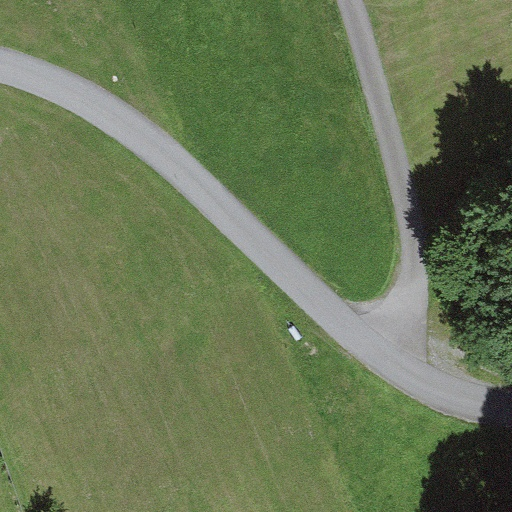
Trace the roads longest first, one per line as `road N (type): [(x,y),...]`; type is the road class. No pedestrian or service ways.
road 1 (track): [(0,65),(46,77),(109,111),(333,317),(418,375),(511,405)]
road 2 (track): [(418,375),(413,271),(345,0)]
